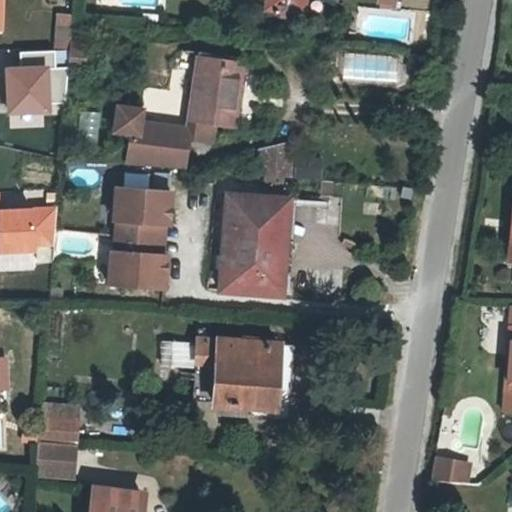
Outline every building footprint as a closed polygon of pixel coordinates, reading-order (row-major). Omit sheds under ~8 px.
[(266,0),(264,9),(303,15),(305,0),(266,0)] [(72,12),(60,11),(57,44),(70,45),(72,12)] [(70,45),(70,46),(69,63),(69,66),(90,67),(92,40),(70,38),(70,45)] [(126,151),(180,157),(184,125),(209,127),(211,109),(236,114),(247,53),(200,45),(188,114),(184,113),(137,109),(138,97),(114,94),(112,118),(129,120),(126,151)] [(69,66),(69,63),(55,64),(55,47),(20,48),(20,65),(7,66),(9,108),(48,107),(47,100),(66,99),(69,66)] [(344,54),(344,85),(402,84),(402,53),(344,54)] [(258,141),(255,164),(284,168),(287,134),(258,141)] [(294,156),(295,178),(321,176),(320,154),(294,156)] [(114,206),(112,221),(152,225),(154,211),(165,211),(168,177),(113,172),(111,206),(114,206)] [(289,189),(226,184),(222,277),(285,282),(289,189)] [(0,267),(0,270),(33,269),(33,253),(53,251),(55,210),(0,212),(0,208),(0,267)] [(152,225),(112,221),(111,236),(108,235),(104,270),(158,275),(161,241),(151,240),(152,225)] [(511,301),(511,302),(499,405),(511,406),(511,301)] [(256,390),(256,399),(294,401),(299,327),(224,323),(220,387),(256,390)] [(0,359),(0,390),(8,391),(8,359),(0,359)] [(36,431),(74,433),(75,405),(38,402),(36,431)] [(79,433),(74,433),(36,431),(34,461),(33,463),(77,465),(79,433)] [(467,485),(472,458),(435,452),(430,479),(467,485)] [(99,475),(95,511),(139,511),(141,503),(147,503),(149,479),(99,475)]
